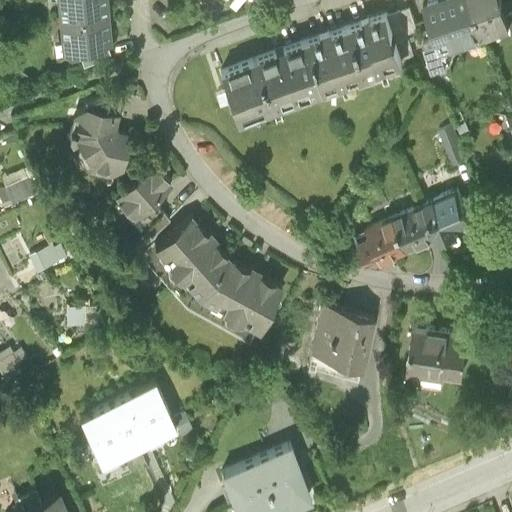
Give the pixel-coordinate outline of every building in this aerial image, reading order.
[(54,0),(56,12),(108,8),(106,0),(54,0)] [(473,0),(426,0),(437,35),(443,51),(482,33),(473,0)] [(473,0),(482,33),(510,24),(506,10),(503,0),(473,0)] [(357,12),(368,9),(366,2),(327,12),(331,27),(359,19),(357,12)] [(108,8),(56,12),(58,42),(76,41),(84,41),(105,38),(105,35),(109,34),(108,8)] [(387,13),(348,26),(365,77),(404,64),(387,13)] [(348,26),(305,40),(321,92),(365,77),(348,26)] [(443,51),(437,35),(422,41),(432,70),(448,65),(443,51)] [(84,41),(76,41),(81,56),(109,48),(105,38),(84,41)] [(305,40),(256,56),(274,108),(321,92),(305,40)] [(274,108),(256,56),(220,68),(238,120),(274,108)] [(85,99),(112,103),(110,108),(111,108),(116,105),(121,86),(120,84),(111,82),(83,91),(81,101),(85,99)] [(110,108),(112,103),(85,99),(81,101),(76,104),(72,120),(68,118),(66,123),(69,128),(72,126),(89,154),(91,155),(90,161),(93,165),(101,167),(104,165),(106,166),(110,169),(116,161),(119,150),(121,151),(123,150),(126,140),(125,138),(122,137),(124,128),(114,125),(115,122),(111,116),(108,115),(110,108)] [(44,187),(20,128),(0,135),(0,196),(3,203),(44,187)] [(168,175),(151,155),(114,186),(132,206),(150,190),(168,175)] [(458,183),(405,205),(421,241),(441,233),(444,241),(463,233),(460,225),(474,220),(458,183)] [(167,210),(150,190),(132,206),(149,226),(167,210)] [(382,216),(398,251),(421,241),(405,205),(382,216)] [(205,227),(188,208),(141,249),(140,255),(185,306),(227,252),(212,235),(215,233),(208,225),(205,227)] [(71,209),(60,215),(66,228),(77,222),(71,209)] [(398,251),(382,216),(352,229),(366,259),(376,254),(379,260),(398,251)] [(53,234),(37,242),(45,259),(61,252),(53,234)] [(227,252),(185,306),(248,339),(280,280),(257,268),(259,265),(248,259),(246,262),(227,252)] [(372,309),(322,296),(310,343),(360,355),(372,309)] [(454,320),(413,315),(408,358),(410,359),(410,362),(414,374),(419,372),(421,374),(422,376),(424,376),(427,377),(443,373),(444,372),(445,371),(446,360),(464,362),(469,316),(455,314),(454,320)] [(360,355),(310,343),(306,358),(356,371),(360,355)] [(259,375),(268,397),(290,388),(281,366),(259,375)] [(154,374),(78,410),(99,454),(175,419),(154,374)] [(288,435),(252,449),(274,497),(285,493),(287,498),(297,494),(310,488),(288,435)] [(240,511),(274,497),(252,449),(219,463),(240,511)] [(20,498),(4,505),(7,511),(69,511),(55,481),(39,489),(34,478),(15,487),(20,498)] [(141,511),(135,497),(103,511),(141,511)]
